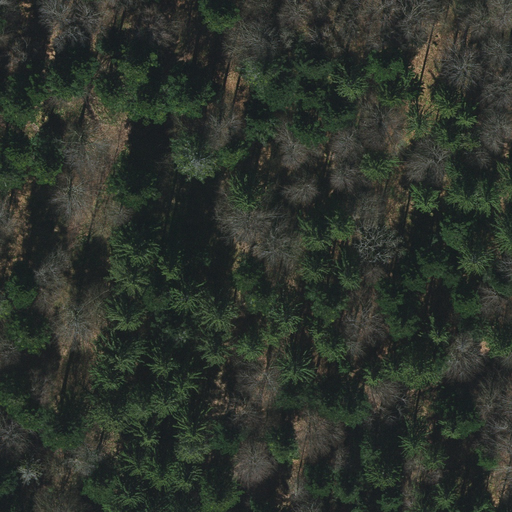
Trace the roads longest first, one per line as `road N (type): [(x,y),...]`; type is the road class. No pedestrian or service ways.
road 1 (track): [(172,511),(357,404),(440,370),(511,357)]
road 2 (track): [(39,511),(37,441),(51,334),(69,251),(105,167)]
road 3 (track): [(105,167),(223,12)]
